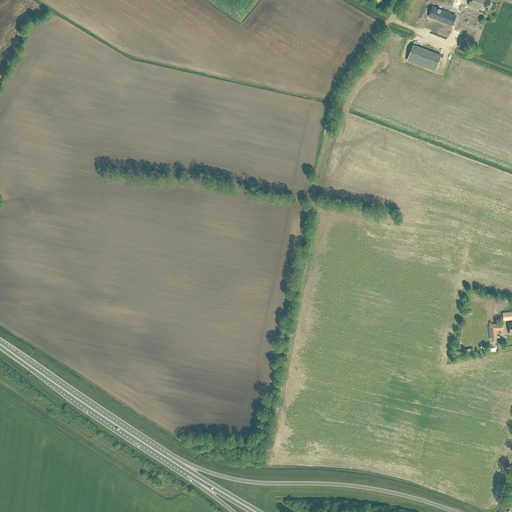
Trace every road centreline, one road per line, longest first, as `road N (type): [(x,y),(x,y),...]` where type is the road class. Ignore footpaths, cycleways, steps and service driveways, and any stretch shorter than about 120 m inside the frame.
road 1 (trunk): [(455,511),(358,486),(253,482),(172,460)]
road 2 (track): [(401,0),(337,92),(306,237)]
road 3 (trunk): [(172,460),(0,344)]
